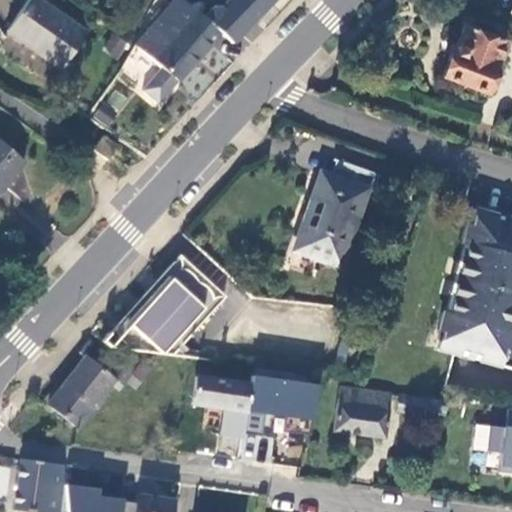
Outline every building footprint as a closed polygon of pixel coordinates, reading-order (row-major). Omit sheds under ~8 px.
[(85,33),(36,0),(26,0),(6,32),(61,68),(85,33)] [(202,17),(182,0),(172,0),(134,42),(160,66),(141,88),(156,101),(219,31),(227,22),(228,21),(216,11),(211,6),(202,17)] [(228,21),(227,22),(240,34),(270,0),(225,0),(216,11),(228,21)] [(227,22),(219,31),(231,43),(240,34),(227,22)] [(485,95),(505,43),(464,28),(453,57),(451,56),(443,78),(485,95)] [(107,159),(117,144),(103,134),(93,150),(107,159)] [(0,189),(24,163),(0,141),(0,189)] [(380,175),(336,161),(330,178),(321,175),(305,219),(310,222),(299,254),(337,269),(365,190),(373,193),(380,175)] [(511,220),(471,213),(466,231),(462,229),(457,247),(462,248),(447,319),(442,318),(438,336),(443,338),(440,354),(506,369),(509,350),(511,350),(511,220)] [(223,297),(179,259),(113,337),(107,332),(98,341),(113,352),(135,355),(168,359),(223,297)] [(79,430),(120,382),(87,353),(45,401),(79,430)] [(189,403),(245,411),(249,384),(193,375),(189,403)] [(245,411),(241,434),(260,436),(263,412),(283,414),(281,431),(307,435),(317,386),(250,377),(249,384),(245,411)] [(384,436),(387,410),(389,395),(340,387),(334,430),(384,436)] [(429,417),(431,411),(433,401),(389,395),(387,410),(429,417)] [(444,419),(448,403),(433,401),(431,411),(439,412),(439,418),(444,419)] [(511,410),(507,410),(505,429),(489,427),(486,452),(499,454),(497,472),(511,473),(511,410)] [(66,511),(63,465),(21,459),(15,509),(35,511),(66,511)] [(0,505),(11,469),(0,465),(0,505)] [(171,511),(174,499),(136,494),(135,503),(121,501),(120,511),(171,511)]
